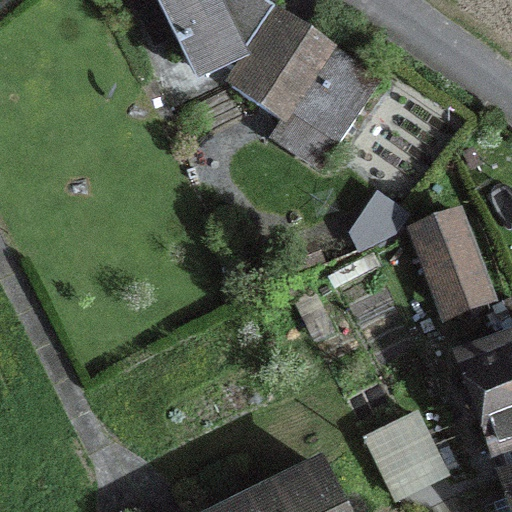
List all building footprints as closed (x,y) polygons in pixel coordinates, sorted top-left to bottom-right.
[(276,21),(244,0),(167,0),(196,59),(206,54),(239,76),(231,88),(283,123),(273,138),(321,170),(376,88),(326,55),(328,51),(278,18),(276,21)] [(456,223),(419,238),(448,313),(485,299),(456,223)] [(511,347),(466,364),(510,484),(511,483),(511,347)] [(390,431),(374,439),(406,502),(422,494),(390,431)] [(344,511),(325,471),(243,511),(344,511)]
